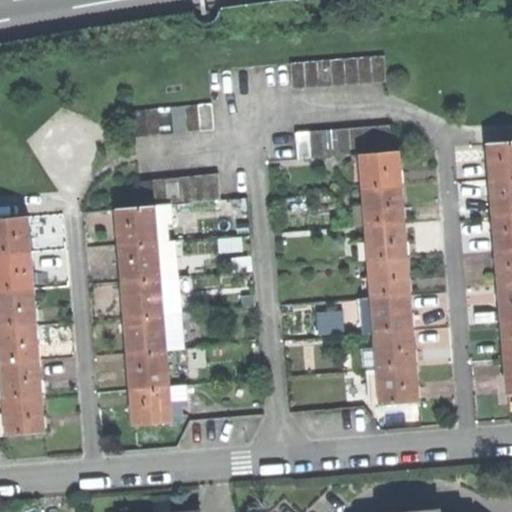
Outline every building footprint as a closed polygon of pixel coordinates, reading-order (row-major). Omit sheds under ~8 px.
[(384,77),(383,51),(369,52),(371,77),(384,77)] [(357,78),(355,52),(341,53),(343,79),(357,78)] [(369,52),(355,52),(357,78),(371,77),(369,52)] [(341,53),(328,54),(330,79),(343,79),(341,53)] [(317,80),(316,54),(302,55),(304,81),(317,80)] [(328,54),(316,54),(317,80),(330,79),(328,54)] [(304,81),(302,55),(289,56),(290,81),(304,81)] [(212,125),(211,99),(197,100),(199,126),(212,125)] [(197,100),(184,101),(186,127),(199,126),(197,100)] [(186,127),(184,101),(172,102),(173,128),(186,127)] [(146,129),(160,128),(158,102),(144,103),(146,129)] [(158,102),(160,128),(173,128),(172,102),(158,102)] [(146,129),(144,103),(131,104),(133,130),(146,129)] [(389,148),(387,121),(374,122),(376,149),(389,148)] [(374,122),(360,123),(361,149),(376,149),(374,122)] [(360,123),(349,124),(350,150),(361,149),(360,123)] [(350,150),(349,124),(334,125),(336,151),(350,150)] [(307,126),(309,153),(322,152),(321,125),(307,126)] [(334,125),(321,125),(322,152),(336,151),(334,125)] [(309,153),(307,126),(293,127),(295,154),(309,153)] [(511,173),(511,137),(487,139),(488,156),(490,175),(511,173)] [(400,183),(399,165),(398,147),(389,148),(376,149),(361,149),(350,150),(353,186),(364,186),(400,183)] [(218,196),(216,170),(204,171),(205,197),(218,196)] [(205,197),(204,171),(191,172),(193,198),(205,197)] [(191,172),(177,173),(178,199),(193,198),(191,172)] [(149,174),(151,201),(163,200),(166,200),(163,173),(149,174)] [(178,199),(177,173),(163,173),(166,200),(178,199)] [(492,210),(511,208),(511,173),(490,175),(490,188),(492,210)] [(149,174),(137,175),(139,202),(151,201),(149,174)] [(355,222),(366,221),(402,219),(401,200),(400,183),(364,186),(365,201),(354,202),(355,222)] [(166,236),(163,200),(151,201),(139,202),(117,204),(118,222),(119,240),(166,236)] [(511,244),(511,208),(492,210),(493,226),(494,246),(511,244)] [(26,212),(0,213),(0,249),(28,248),(27,229),(26,212)] [(402,219),(366,221),(367,238),(356,239),(358,259),(368,258),(404,256),(403,235),(402,219)] [(120,256),(121,275),(158,273),(168,272),(167,253),(172,252),(171,236),(166,236),(119,240),(120,256)] [(495,261),(496,281),(511,280),(511,244),(494,246),(495,261)] [(0,285),(31,284),(29,265),(28,248),(0,249),(0,285)] [(360,294),(407,291),(406,271),(404,256),(368,258),(370,273),(359,274),(360,294)] [(121,275),(122,293),(123,312),(161,310),(160,291),(174,290),(173,272),(168,272),(158,273),(121,275)] [(511,317),(511,280),(496,281),(497,298),(499,318),(511,317)] [(0,322),(33,320),(32,299),(31,284),(0,285),(0,322)] [(409,328),(408,306),(407,291),(360,294),(362,330),(373,330),(409,328)] [(163,345),(173,344),(171,309),(161,310),(123,312),(124,327),(125,347),(163,345)] [(347,330),(346,310),(321,311),(322,331),(347,330)] [(511,317),(499,318),(500,333),(501,354),(511,353),(511,317)] [(0,357),(36,355),(34,336),(33,320),(0,322),(0,357)] [(411,363),(410,343),(409,328),(373,330),(373,340),(363,341),(365,366),(411,363)] [(166,381),(165,373),(175,373),(173,344),(163,345),(125,347),(126,364),(128,384),(166,381)] [(511,353),(501,354),(502,373),(503,391),(511,390),(511,353)] [(0,381),(1,394),(38,391),(37,372),(36,355),(0,357),(0,381)] [(411,363),(365,366),(367,399),(377,398),(377,400),(413,398),(412,377),(411,363)] [(184,380),(166,381),(167,395),(185,395),(184,380)] [(177,402),(185,401),(185,395),(167,395),(166,381),(128,384),(129,400),(130,418),(178,415),(177,402)] [(1,394),(3,429),(41,426),(39,405),(38,391),(1,394)]
